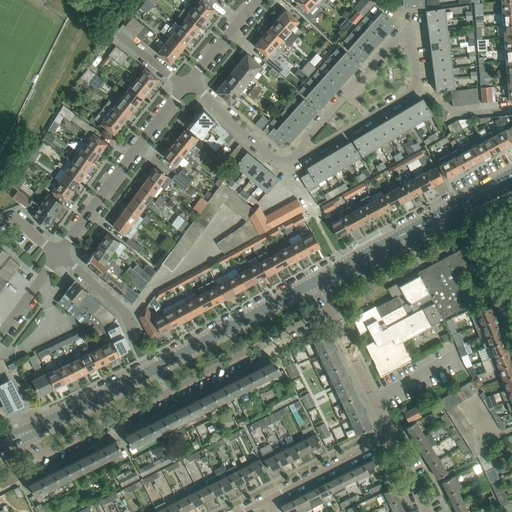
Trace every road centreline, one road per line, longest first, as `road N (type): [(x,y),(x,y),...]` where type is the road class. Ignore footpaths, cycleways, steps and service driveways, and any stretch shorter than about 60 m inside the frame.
road 1 (residential): [(331,315),(40,459),(27,433)]
road 2 (tertiary): [(27,433),(315,282)]
road 3 (tertiary): [(315,282),(511,177)]
road 4 (residential): [(304,154),(304,142),(396,38),(409,41),(414,89),(407,94)]
road 5 (residential): [(57,256),(187,84)]
road 6 (residential): [(304,154),(286,162),(272,157),(187,84)]
road 7 (residential): [(391,437),(266,499)]
road 8 (residential): [(391,437),(331,315)]
